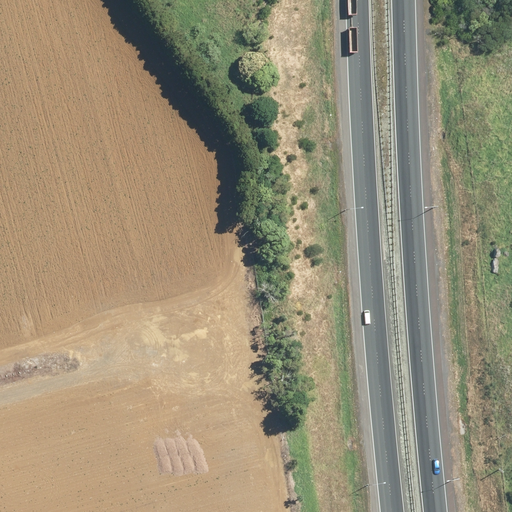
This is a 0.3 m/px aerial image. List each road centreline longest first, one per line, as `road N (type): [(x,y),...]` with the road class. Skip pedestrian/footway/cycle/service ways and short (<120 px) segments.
road 1 (motorway): [(393,511),(357,0)]
road 2 (motorway): [(403,0),(435,511)]
road 3 (track): [(0,394),(120,360),(147,362),(159,374)]
